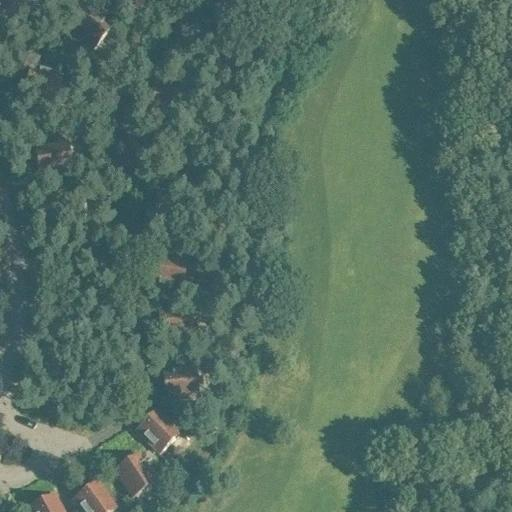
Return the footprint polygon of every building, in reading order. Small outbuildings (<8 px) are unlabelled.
[(146,0),(106,0),(104,4),(132,23),(146,0)] [(112,30),(86,8),(66,32),(93,54),(112,30)] [(62,80),(30,71),(22,100),(54,109),(62,80)] [(186,88),(154,86),(152,118),(184,120),(186,88)] [(188,140),(153,135),(147,168),(182,173),(188,140)] [(66,145),(34,151),(39,181),(72,176),(66,145)] [(72,195),(38,196),(40,229),(74,227),(72,195)] [(179,207),(145,209),(147,239),(180,238),(179,207)] [(186,263),(153,257),(147,288),(180,294),(186,263)] [(192,311),(158,312),(159,343),(192,343),(192,311)] [(195,370),(162,374),(165,404),(198,401),(195,370)] [(157,411),(135,434),(160,457),(181,435),(157,411)] [(139,455),(113,473),(132,501),(158,484),(139,455)] [(98,484),(73,503),(79,511),(116,511),(118,511),(98,484)] [(64,511),(55,496),(25,511),(64,511)]
